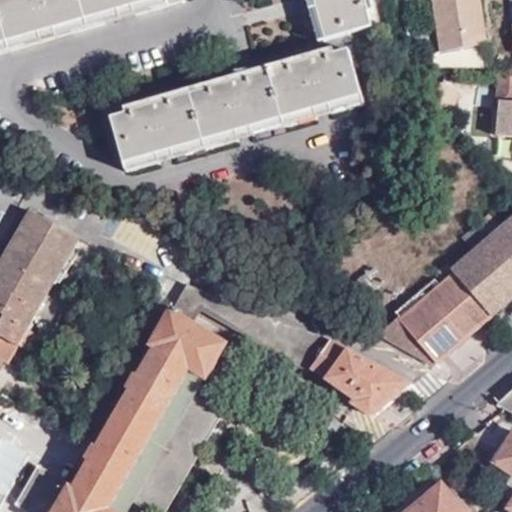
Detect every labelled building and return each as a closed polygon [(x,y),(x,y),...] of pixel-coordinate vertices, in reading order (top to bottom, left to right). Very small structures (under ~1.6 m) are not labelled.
[(90,28),(81,0),(0,0),(0,13),(9,44),(10,51),(44,42),(41,34),(71,26),(73,33),(90,28)] [(170,6),(167,0),(81,0),(90,28),(106,24),(103,17),(133,8),(136,15),(170,6)] [(314,0),(307,0),(320,42),(327,40),(314,0)] [(314,0),(327,40),(373,26),(369,13),(374,11),(370,0),(314,0)] [(486,45),(478,0),(433,0),(442,52),(486,45)] [(106,24),(136,15),(133,8),(103,17),(106,24)] [(0,46),(9,44),(0,13),(0,46)] [(44,42),(73,33),(71,26),(41,34),(44,42)] [(0,54),(10,51),(9,44),(0,46),(0,54)] [(284,119),(363,97),(350,51),(335,55),(334,50),(269,68),(284,119)] [(205,142),(284,119),(269,68),(190,90),(205,142)] [(511,73),(499,73),(498,96),(511,96),(511,73)] [(125,165),(205,142),(190,90),(126,108),(127,115),(112,119),(125,165)] [(439,95),(433,108),(443,112),(448,117),(455,103),(439,95)] [(364,105),(363,97),(284,119),(286,127),(313,119),(346,110),(364,105)] [(511,104),(497,103),(494,141),(498,143),(497,157),(511,157),(511,104)] [(286,127),(284,119),(205,142),(208,149),(286,127)] [(208,149),(205,142),(125,165),(127,171),(208,149)] [(326,273),(380,333),(399,317),(396,313),(435,278),(436,280),(443,286),(456,275),(452,270),(462,262),(405,200),(326,273)] [(18,345),(27,329),(31,322),(80,240),(32,213),(11,247),(0,265),(0,367),(3,362),(8,365),(18,345)] [(380,333),(379,334),(435,366),(511,299),(511,218),(462,262),(452,270),(456,275),(443,286),(420,306),(414,299),(398,313),(404,319),(402,321),(399,317),(380,333)] [(436,280),(414,299),(420,306),(443,286),(436,280)] [(381,413),(412,385),(328,340),(294,327),(189,286),(173,312),(172,312),(152,347),(156,350),(145,369),(74,491),(53,479),(52,482),(34,511),(125,511),(131,503),(146,511),(164,511),(185,477),(222,413),(193,396),(203,379),(208,382),(229,346),(189,323),(200,305),(253,337),(315,372),(356,403),(354,407),(371,417),(376,417),(381,413)] [(48,341),(27,329),(18,345),(38,357),(48,341)] [(511,393),(497,406),(504,410),(511,414),(511,393)] [(511,502),(507,511),(508,511),(511,511),(511,436),(494,465),(511,476),(511,502)] [(34,511),(52,482),(53,479),(39,470),(19,505),(30,511),(34,511)] [(463,511),(440,484),(405,511),(463,511)]
